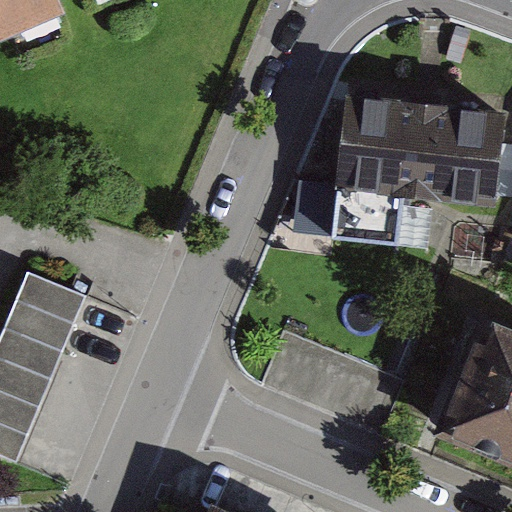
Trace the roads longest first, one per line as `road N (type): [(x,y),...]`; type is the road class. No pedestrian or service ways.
road 1 (residential): [(346,0),(310,50),(162,395)]
road 2 (residential): [(162,395),(437,511)]
road 3 (residential): [(162,395),(114,511)]
